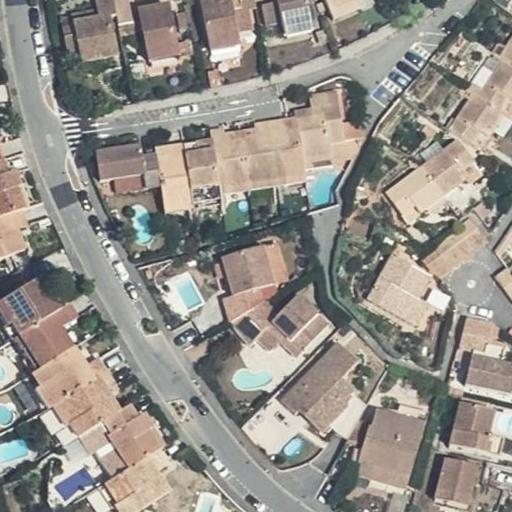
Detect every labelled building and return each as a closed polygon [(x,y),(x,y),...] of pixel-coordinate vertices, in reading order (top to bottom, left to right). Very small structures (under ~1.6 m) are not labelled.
[(118,9),(116,0),(92,0),(95,13),(118,9)] [(258,0),(249,0),(252,22),(263,20),(258,0)] [(272,0),(258,0),(263,20),(275,19),(272,0)] [(323,46),(315,0),(314,0),(289,5),(292,23),(275,28),(278,47),(295,44),(296,50),(323,46)] [(333,0),(352,41),(382,27),(375,13),(386,7),(381,0),(333,0)] [(118,9),(95,13),(97,31),(109,29),(120,27),(118,9)] [(138,11),(125,14),(134,47),(146,44),(138,11)] [(246,32),(243,15),(215,19),(222,69),(251,64),(249,52),(264,50),(261,29),(246,32)] [(189,77),(180,26),(153,30),(161,80),(189,77)] [(119,81),(109,29),(97,31),(80,33),(84,54),(70,57),(75,78),(87,76),(89,87),(119,81)] [(511,29),(497,50),(505,56),(511,60),(511,29)] [(324,52),(323,46),(296,50),(297,57),(324,52)] [(511,60),(505,56),(478,92),(496,105),(505,94),(511,97),(511,60)] [(340,106),(338,90),(313,95),(315,110),(340,106)] [(504,110),(496,105),(478,92),(476,91),(448,128),(464,139),(473,127),(485,135),(504,110)] [(295,118),(297,130),(301,162),(330,159),(328,143),(344,141),(342,122),(340,106),(315,110),(315,115),(295,118)] [(284,120),(267,124),(275,186),(304,182),(302,168),(301,162),(297,130),(285,132),(284,120)] [(358,120),(347,121),(350,140),(359,139),(358,120)] [(347,121),(342,122),(344,141),(350,140),(347,121)] [(275,186),(267,124),(250,126),(251,138),(239,140),(245,190),(275,186)] [(209,143),(211,155),(216,194),(245,190),(239,140),(224,141),(221,129),(207,131),(209,143)] [(344,141),(328,143),(330,159),(353,156),(359,139),(350,140),(344,141)] [(209,143),(196,146),(198,156),(211,155),(209,143)] [(451,144),(422,166),(425,168),(446,195),(466,180),(461,171),(469,166),(451,144)] [(136,153),(134,145),(90,153),(94,181),(138,173),(140,188),(156,186),(151,151),(136,153)] [(218,202),(216,194),(211,155),(198,156),(196,146),(181,148),(188,207),(218,202)] [(188,207),(181,148),(167,149),(168,161),(153,163),(160,211),(188,207)] [(167,149),(151,151),(153,163),(168,161),(167,149)] [(330,159),(301,162),(302,168),(331,165),(330,159)] [(418,215),(446,195),(425,168),(422,166),(382,194),(398,216),(412,205),(418,215)] [(0,189),(13,185),(7,169),(0,171),(0,189)] [(0,248),(35,236),(39,234),(27,200),(19,204),(13,185),(0,189),(0,248)] [(458,232),(475,255),(485,249),(470,224),(463,228),(458,232)] [(467,261),(475,255),(458,232),(446,241),(462,265),(467,261)] [(35,236),(0,248),(0,293),(41,279),(32,256),(42,252),(35,236)] [(450,273),(462,265),(446,241),(436,249),(450,273)] [(450,273),(436,249),(424,258),(440,280),(450,273)] [(430,279),(392,263),(370,312),(393,322),(399,309),(416,315),(430,279)] [(511,271),(511,270),(510,271),(500,278),(511,295),(511,271)] [(236,324),(243,347),(275,328),(273,315),(288,312),(276,273),(237,284),(245,321),(236,324)] [(24,369),(72,338),(60,319),(68,314),(70,313),(60,299),(38,312),(33,303),(0,324),(0,334),(1,336),(6,333),(24,369)] [(475,354),(474,359),(467,386),(511,398),(511,369),(503,367),(506,353),(488,348),(493,329),(465,322),(457,349),(475,354)] [(279,326),(275,328),(243,347),(261,364),(273,355),(282,365),(288,358),(311,382),(342,351),(314,323),(297,342),(279,326)] [(1,336),(0,336),(0,349),(16,374),(24,369),(6,333),(1,336)] [(72,338),(24,369),(16,374),(36,407),(45,401),(89,374),(77,356),(88,348),(78,333),(72,338)] [(465,382),(472,359),(460,355),(453,379),(465,382)] [(311,382),(288,358),(282,365),(304,388),(311,382)] [(370,390),(352,372),(293,430),(305,443),(310,438),(317,433),(338,453),(360,464),(381,429),(355,404),(370,390)] [(69,435),(118,403),(106,385),(99,390),(89,374),(45,401),(56,418),(57,417),(69,435)] [(118,403),(69,435),(82,455),(85,453),(92,465),(122,447),(135,439),(122,420),(131,415),(121,400),(118,403)] [(45,401),(36,407),(47,424),(56,418),(45,401)] [(450,452),(466,456),(469,443),(487,448),(494,420),(460,410),(450,452)] [(441,436),(412,428),(409,441),(437,449),(441,436)] [(338,453),(317,433),(310,438),(333,460),(338,453)] [(143,496),(175,477),(177,476),(160,446),(153,451),(142,434),(135,439),(122,447),(130,460),(123,464),(143,496)] [(409,441),(386,434),(382,453),(380,452),(367,497),(385,502),(388,492),(422,503),(437,449),(409,441)] [(511,455),(487,448),(469,443),(466,456),(484,460),(480,469),(511,478),(511,455)] [(468,511),(478,479),(444,469),(433,511),(438,511),(468,511)] [(143,496),(117,511),(179,511),(173,501),(185,494),(175,477),(143,496)] [(419,511),(422,503),(388,492),(385,502),(384,506),(406,511),(419,511)]
